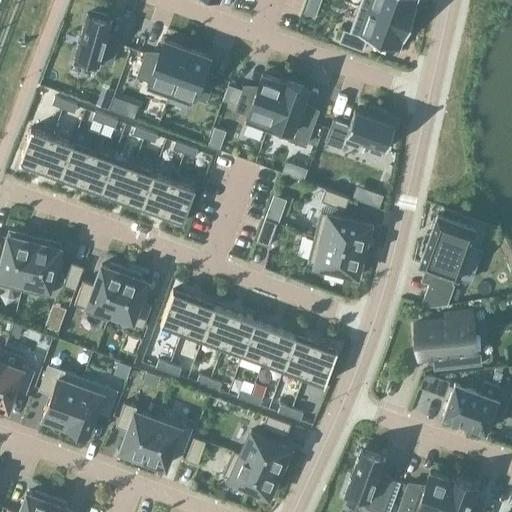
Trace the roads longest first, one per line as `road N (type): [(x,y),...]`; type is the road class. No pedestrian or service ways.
road 1 (residential): [(10,192),(371,326)]
road 2 (residential): [(160,0),(428,96)]
road 3 (residential): [(371,326),(428,96)]
road 4 (residential): [(0,434),(209,511)]
road 5 (residential): [(511,466),(342,403)]
